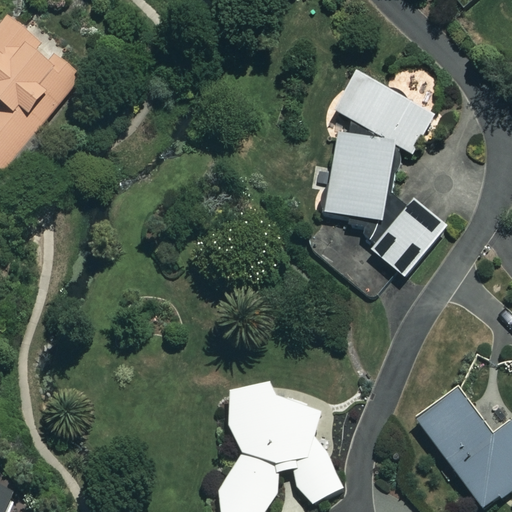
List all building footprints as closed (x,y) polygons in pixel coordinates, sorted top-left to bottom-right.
[(80,78),(7,18),(0,26),(0,169),(3,172),(80,78)] [(360,68),(334,112),(375,135),(337,137),(326,214),(383,222),(393,146),(412,157),(437,113),(360,68)] [(446,227),(413,200),(370,251),(403,278),(446,227)] [(240,457),(216,492),(219,511),(263,511),(263,509),(275,495),(278,485),(277,474),(292,471),(312,507),(344,488),(314,437),(322,414),(275,397),(270,380),(228,392),(228,430),(240,457)] [(511,421),(492,437),(459,392),(418,422),(483,511),(511,490),(511,421)] [(0,511),(1,511),(11,486),(0,482),(0,511)]
